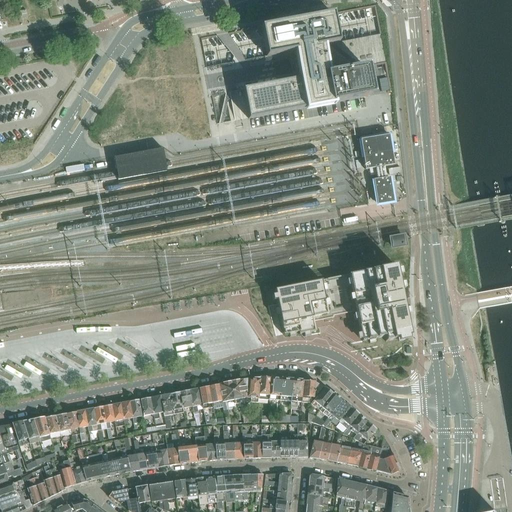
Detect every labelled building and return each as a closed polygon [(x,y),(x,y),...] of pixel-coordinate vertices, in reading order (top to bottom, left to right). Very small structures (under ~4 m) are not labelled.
[(375,6),(200,39),(217,125),(248,119),(305,109),(305,111),(335,105),(335,103),(370,96),(387,93),(391,92),(386,62),(385,62),(380,35),(375,6)] [(377,175),(377,180),(374,180),(378,204),(393,202),(389,178),(385,178),(384,167),(394,165),(389,135),(360,140),(365,170),(371,169),(372,176),(377,175)] [(113,158),(115,169),(116,172),(116,173),(117,176),(117,177),(117,179),(118,180),(167,171),(166,170),(166,168),(166,166),(165,164),(165,163),(164,160),(162,149),(113,158)] [(343,218),(344,225),(355,223),(354,216),(343,218)] [(405,245),(403,237),(391,239),(391,244),(392,247),(405,245)] [(395,266),(275,290),(280,312),(284,334),(330,325),(357,346),(409,336),(395,266)] [(258,399),(269,400),(271,378),(260,377),(260,378),(258,399)] [(258,403),(258,399),(260,378),(253,378),(252,380),(247,380),(246,402),(258,403)] [(269,400),(280,401),(282,379),(271,378),(269,400)] [(280,401),(291,402),(293,379),(282,378),(282,379),(280,401)] [(291,402),(302,403),(304,381),(304,380),(293,379),(291,402)] [(246,402),(247,380),(231,383),(235,404),(246,402)] [(314,395),(315,382),(304,381),(302,403),(309,403),(314,398),(314,395)] [(324,387),(315,382),(314,395),(316,396),(324,387)] [(235,405),(235,404),(231,383),(219,385),(222,402),(224,412),(236,409),(235,405)] [(219,385),(209,387),(212,403),(222,402),(219,385)] [(207,404),(212,403),(209,387),(199,389),(202,405),(204,418),(209,417),(207,404)] [(333,394),(325,387),(313,401),(311,404),(319,411),(322,408),(333,394)] [(197,406),(202,405),(199,389),(189,391),(192,407),(194,418),(198,417),(197,412),(198,412),(197,406)] [(192,407),(189,391),(179,393),(183,409),(192,407)] [(183,409),(179,393),(170,394),(174,414),(183,413),(182,409),(183,409)] [(334,393),(333,394),(322,408),(319,411),(322,414),(327,418),(330,415),(343,400),(334,393)] [(163,413),(166,425),(166,430),(171,429),(169,415),(174,414),(170,394),(160,396),(163,413)] [(163,413),(160,396),(150,398),(153,415),(158,414),(163,413)] [(153,415),(150,398),(140,400),(143,417),(153,415)] [(132,419),(136,418),(142,417),(139,400),(129,402),(132,419)] [(351,408),(343,400),(330,415),(321,427),(325,428),(334,418),(339,422),(351,408)] [(127,420),(132,419),(129,402),(120,404),(123,420),(127,420)] [(125,426),(123,420),(120,404),(111,406),(115,422),(114,422),(115,428),(119,427),(124,426),(125,426)] [(111,406),(103,407),(106,424),(105,424),(108,435),(108,439),(112,439),(109,423),(114,422),(115,422),(111,406)] [(103,407),(94,409),(97,425),(96,425),(99,442),(103,441),(102,437),(103,437),(100,425),(105,424),(106,424),(103,407)] [(359,415),(351,408),(339,422),(347,429),(359,415)] [(88,433),(90,439),(92,439),(91,431),(92,431),(91,426),(96,425),(97,425),(94,409),(85,411),(88,427),(87,427),(88,428),(88,433)] [(85,411),(76,412),(79,429),(81,443),(85,442),(82,428),(87,427),(88,427),(85,411)] [(79,429),(76,412),(66,414),(71,435),(72,440),(76,439),(74,430),(79,429)] [(60,433),(60,437),(71,435),(66,414),(55,416),(60,433)] [(359,415),(347,429),(342,435),(346,436),(352,429),(357,433),(358,434),(367,422),(359,415)] [(60,433),(55,416),(44,418),(49,435),(60,433)] [(44,418),(33,420),(38,432),(40,442),(40,443),(51,440),(49,435),(44,418)] [(324,422),(315,418),(311,423),(312,423),(320,426),(324,422)] [(33,420),(23,422),(27,434),(30,444),(30,445),(40,442),(38,432),(33,420)] [(20,447),(30,444),(23,422),(12,424),(12,425),(19,447),(20,447)] [(376,430),(367,422),(358,434),(357,433),(352,439),(357,442),(362,437),(367,442),(373,434),(376,430)] [(13,433),(10,425),(0,426),(0,443),(1,446),(4,455),(8,454),(18,450),(13,433)] [(298,458),(297,441),(297,440),(296,440),(296,441),(293,442),(293,433),(292,425),(288,425),(288,442),(289,442),(289,458),(298,458)] [(224,444),(225,460),(234,460),(233,443),(228,443),(227,432),(227,426),(222,426),(224,444)] [(318,460),(318,459),(322,443),(325,430),(321,428),(318,442),(313,441),(309,459),(318,460)] [(242,431),(242,435),(243,443),(243,459),(252,459),(252,435),(246,435),(246,430),(242,431)] [(251,430),(252,434),(252,459),(261,459),(261,438),(256,438),(256,430),(251,430)] [(265,430),(261,430),(261,438),(261,459),(270,459),(270,440),(268,440),(268,442),(266,442),(266,436),(264,436),(265,430)] [(381,435),(376,430),(373,434),(378,439),(381,435)] [(174,435),(175,435),(180,465),(189,464),(187,447),(186,441),(180,442),(179,436),(178,436),(177,431),(174,431),(174,435)] [(214,444),(209,444),(208,431),(204,431),(204,438),(205,443),(205,445),(207,462),(216,461),(214,444)] [(318,459),(327,461),(331,445),(333,433),(328,431),(327,436),(329,436),(327,444),(322,443),(318,459)] [(200,446),(199,441),(199,437),(198,432),(194,432),(196,446),(198,463),(207,462),(205,445),(200,446)] [(152,434),(153,444),(158,468),(167,466),(164,444),(158,445),(156,434),(152,434)] [(188,434),(185,435),(186,441),(187,447),(189,464),(198,463),(196,446),(190,446),(188,434)] [(180,465),(175,435),(174,435),(171,436),(173,449),(167,450),(169,466),(180,465)] [(243,459),(243,443),(236,443),(236,435),(233,435),(233,443),(234,460),(243,459)] [(214,444),(216,461),(225,460),(224,444),(219,444),(218,440),(218,436),(214,437),(214,444)] [(298,458),(307,459),(307,438),(301,438),(301,436),(297,436),(297,440),(297,441),(298,441),(298,458)] [(280,459),(280,442),(280,437),(270,437),(270,440),(270,442),(270,459),(280,459)] [(289,458),(289,442),(288,442),(283,442),(283,437),(280,437),(280,442),(280,459),(289,458)] [(327,461),(336,463),(340,446),(341,439),(337,438),(336,446),(331,445),(327,461)] [(131,455),(128,439),(124,439),(130,472),(139,471),(136,454),(131,455)] [(118,440),(114,441),(115,451),(121,474),(130,472),(125,449),(120,450),(118,440)] [(138,441),(134,441),(136,454),(139,471),(149,469),(146,453),(144,448),(139,449),(138,441)] [(357,467),(363,445),(358,443),(357,450),(351,448),(347,465),(357,467)] [(144,445),(143,446),(144,448),(146,453),(149,469),(158,468),(153,444),(144,445)] [(357,467),(366,469),(371,451),(369,451),(368,453),(365,452),(367,446),(363,445),(357,467)] [(336,463),(347,465),(351,448),(340,446),(336,463)] [(379,459),(380,453),(381,449),(376,448),(374,447),(372,447),(371,451),(366,469),(375,472),(379,459)] [(81,449),(76,450),(80,463),(86,483),(95,480),(90,464),(88,457),(83,458),(81,449)] [(90,449),(87,449),(90,464),(95,480),(103,478),(99,462),(94,463),(91,454),(90,449)] [(121,474),(115,451),(106,453),(107,454),(107,457),(112,476),(121,474)] [(103,453),(97,454),(99,462),(103,478),(112,476),(107,457),(106,454),(103,455),(103,453)] [(379,459),(375,472),(378,472),(389,476),(399,471),(399,470),(393,453),(391,454),(391,456),(383,460),(379,459)] [(8,454),(4,455),(0,456),(0,465),(10,462),(8,454)] [(54,455),(45,457),(46,462),(45,463),(46,464),(51,462),(56,460),(54,455)] [(45,457),(34,460),(36,467),(45,463),(46,462),(45,457)] [(65,491),(64,489),(57,464),(56,460),(51,462),(54,469),(49,470),(57,495),(65,491)] [(68,461),(57,464),(64,489),(75,486),(69,464),(68,461)] [(0,475),(20,469),(19,466),(13,468),(10,462),(0,465),(0,475)] [(36,467),(35,462),(26,465),(28,471),(36,467)] [(73,463),(69,464),(75,486),(86,483),(80,463),(75,465),(73,463)] [(49,470),(48,466),(43,468),(47,479),(43,481),(44,483),(49,499),(57,495),(49,470)] [(0,486),(9,483),(7,477),(22,472),(20,469),(0,475),(0,486)] [(49,499),(44,483),(39,484),(37,478),(36,478),(34,472),(30,474),(36,488),(41,502),(49,499)] [(36,488),(30,474),(23,478),(24,482),(28,481),(31,487),(27,489),(33,506),(41,502),(36,488)] [(293,476),(291,474),(279,475),(265,475),(265,481),(268,482),(268,479),(278,480),(278,483),(292,484),(293,476)] [(243,493),(244,501),(247,501),(247,499),(252,498),(253,493),(251,475),(241,476),(243,493)] [(251,475),(253,493),(257,492),(256,500),(256,504),(258,505),(259,505),(260,500),(263,475),(251,475)] [(319,487),(335,490),(335,486),(324,484),(324,477),(311,475),(309,477),(308,486),(319,487)] [(223,477),(225,502),(230,501),(230,494),(234,494),(232,476),(223,477)] [(232,476),(234,494),(235,508),(238,508),(239,501),(244,501),(243,493),(241,476),(232,476)] [(216,503),(214,477),(205,478),(208,504),(216,503)] [(225,502),(223,477),(214,477),(216,503),(217,509),(222,509),(222,502),(225,502)] [(198,496),(199,505),(208,504),(205,478),(196,479),(198,496)] [(198,496),(196,479),(185,480),(188,506),(190,506),(190,502),(192,501),(191,497),(198,496)] [(23,484),(22,480),(0,488),(0,498),(20,492),(21,492),(18,486),(23,484)] [(176,499),(187,497),(185,480),(174,482),(176,499)] [(336,497),(345,499),(347,482),(338,480),(336,497)] [(278,487),(277,492),(291,493),(292,484),(278,483),(268,482),(265,481),(264,485),(278,487)] [(176,511),(172,482),(160,484),(163,503),(169,502),(170,511),(176,511)] [(357,484),(347,482),(345,499),(344,508),(354,509),(357,484)] [(163,503),(160,484),(149,486),(151,503),(152,506),(156,508),(157,507),(157,505),(163,504),(163,503)] [(366,486),(357,484),(355,502),(359,503),(358,511),(357,511),(362,511),(363,505),(364,503),(366,486)] [(149,502),(146,486),(135,488),(137,500),(138,499),(138,504),(149,502)] [(307,495),(322,497),(323,492),(334,494),(335,490),(308,486),(307,495)] [(375,506),(376,489),(366,486),(364,503),(364,504),(374,507),(375,506)] [(385,511),(386,507),(387,492),(376,489),(375,506),(374,507),(374,511),(373,511),(385,511)] [(122,502),(127,501),(125,490),(112,493),(108,497),(120,506),(122,502)] [(273,491),(272,500),(290,502),(291,493),(277,492),(273,491)] [(24,502),(20,492),(0,498),(0,509),(0,510),(24,502)] [(407,497),(392,493),(390,508),(386,507),(385,511),(409,511),(408,499),(407,497)] [(307,495),(306,504),(321,506),(322,502),(334,504),(334,498),(322,497),(307,495)] [(128,511),(127,511),(139,511),(138,504),(138,499),(137,500),(126,501),(128,511)] [(276,505),(275,510),(289,511),(290,502),(272,500),(263,499),(262,503),(276,505)] [(30,507),(31,506),(29,500),(24,502),(0,510),(0,511),(19,511),(18,509),(25,507),(26,509),(30,507)] [(88,511),(93,506),(87,501),(83,500),(71,503),(75,511),(76,511),(77,511),(88,511)] [(67,505),(66,503),(53,510),(53,511),(72,511),(69,504),(67,505)]
